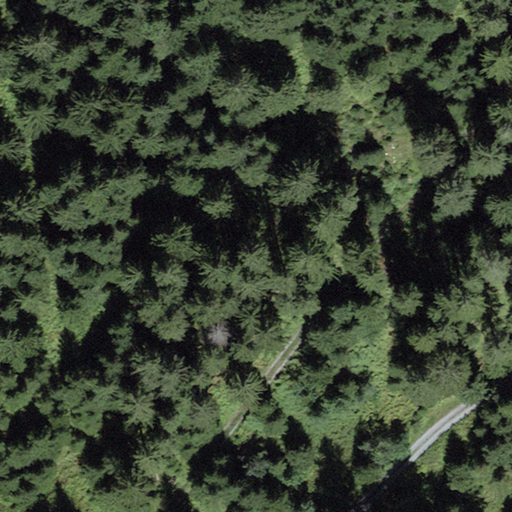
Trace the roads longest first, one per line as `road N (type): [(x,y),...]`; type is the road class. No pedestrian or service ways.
road 1 (track): [(511,69),(460,146),(263,377),(161,511)]
road 2 (track): [(358,511),(416,451),(511,379)]
